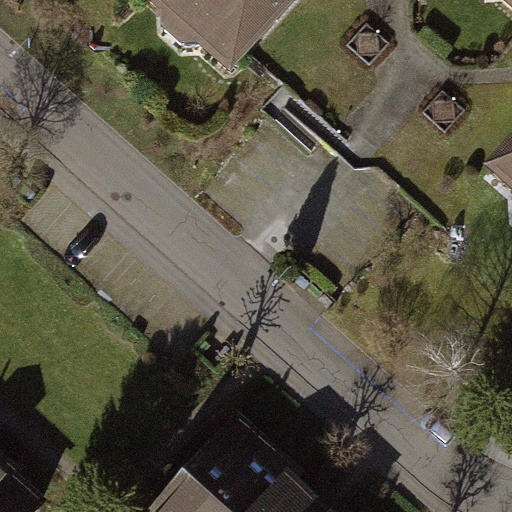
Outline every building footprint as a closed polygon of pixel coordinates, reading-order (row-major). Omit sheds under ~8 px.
[(126,0),(232,101),(328,0),(126,0)] [(511,0),(476,0),(511,31),(511,0)] [(511,215),(511,169),(489,196),(511,215)] [(338,511),(333,507),(240,424),(161,511),(338,511)] [(0,461),(0,511),(55,511),(58,509),(0,461)]
